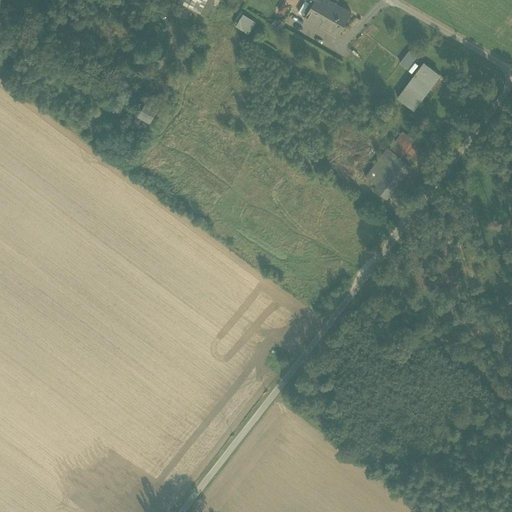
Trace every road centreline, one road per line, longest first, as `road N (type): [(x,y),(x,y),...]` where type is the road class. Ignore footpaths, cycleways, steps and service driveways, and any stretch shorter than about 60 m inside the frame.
road 1 (residential): [(511,78),(176,511)]
road 2 (residential): [(400,0),(511,65)]
